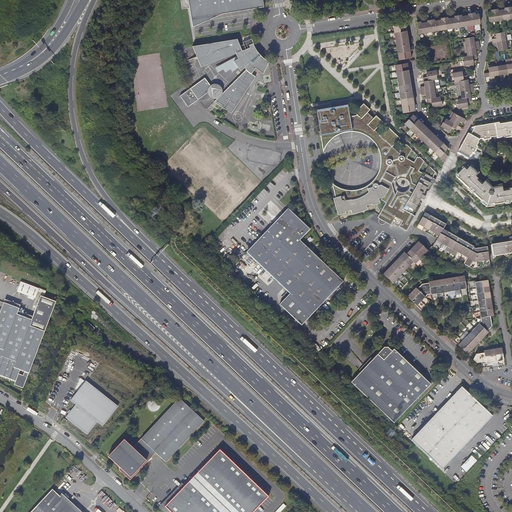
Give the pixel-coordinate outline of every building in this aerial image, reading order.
[(188,0),(192,26),(223,13),(264,7),(263,0),(188,0)] [(508,7),(501,8),(503,20),(510,18),(508,7)] [(501,8),(494,9),(496,21),(503,20),(501,8)] [(494,9),(487,10),(489,22),(496,21),(494,9)] [(478,11),(471,12),(473,24),(480,23),(478,11)] [(471,12),(464,13),(466,25),(473,24),(471,12)] [(464,13),(458,15),(460,27),(466,25),(464,13)] [(458,15),(451,16),(452,28),(460,27),(458,15)] [(451,16),(444,17),(446,29),(452,28),(451,16)] [(444,17),(437,18),(439,30),(446,29),(444,17)] [(437,18),(430,19),(432,31),(439,30),(437,18)] [(430,19),(423,20),(425,32),(432,31),(430,19)] [(423,20),(416,21),(418,33),(425,32),(423,20)] [(393,26),(394,33),(406,31),(405,23),(396,25),(393,26)] [(394,33),(395,39),(407,37),(406,31),(394,33)] [(492,39),(492,43),(507,40),(510,40),(509,35),(506,36),(506,35),(504,35),(504,32),(495,33),(496,38),(492,39)] [(463,42),(464,47),(479,45),(478,41),(474,42),(473,36),(464,38),(465,42),(463,42)] [(395,39),(396,46),(408,44),(407,37),(395,39)] [(235,52),(236,56),(238,58),(233,61),(236,65),(238,67),(240,70),(244,67),(245,69),(213,102),(228,111),(230,112),(255,76),(251,74),(255,68),(263,73),(269,62),(265,59),(263,58),(261,56),(259,54),(258,52),(256,50),(255,47),(254,45),(253,41),(252,39),(252,38),(243,42),(245,49),(242,50),(237,39),(193,47),(201,66),(235,52)] [(497,46),(498,51),(503,50),(507,49),(506,46),(508,46),(507,40),(492,43),(493,46),(497,46)] [(396,46),(397,53),(410,51),(408,44),(396,46)] [(467,52),(467,56),(476,54),(476,49),(480,48),(479,45),(464,47),(465,53),(467,52)] [(397,53),(398,60),(407,59),(411,58),(410,51),(397,53)] [(477,59),(476,54),(467,56),(463,57),(464,61),(463,61),(463,66),(468,65),(469,67),(473,66),(473,65),(474,64),(473,59),(477,59)] [(232,71),(238,67),(236,65),(233,61),(238,58),(236,56),(215,67),(218,72),(223,69),(225,72),(230,69),(232,71)] [(395,65),(396,72),(408,70),(407,63),(395,65)] [(504,78),(508,78),(505,63),(500,63),(501,65),(497,66),(499,75),(504,74),(504,78)] [(494,76),(499,75),(497,66),(494,67),(494,65),(488,65),(489,72),(490,76),(490,81),(494,80),(494,76)] [(423,77),(424,81),(433,80),(437,79),(436,75),(437,74),(436,70),(432,70),(431,69),(427,69),(427,71),(426,71),(427,76),(423,77)] [(454,77),(454,81),(455,81),(459,81),(468,79),(467,75),(463,76),(462,71),(461,69),(456,70),(456,72),(452,73),(452,77),(454,77)] [(396,72),(397,79),(409,77),(408,70),(396,72)] [(397,79),(398,85),(410,83),(409,77),(397,79)] [(179,96),(187,107),(197,100),(208,92),(209,93),(210,93),(211,94),(213,94),(214,94),(215,94),(216,93),(217,91),(217,90),(217,89),(217,87),(216,86),(215,86),(215,85),(214,85),(213,85),(212,85),(211,85),(210,85),(204,78),(187,90),(179,96)] [(459,81),(455,81),(455,84),(454,85),(455,91),(458,90),(474,88),(473,83),(468,84),(468,79),(459,81)] [(424,86),(420,87),(421,91),(436,88),(435,82),(433,83),(433,80),(424,81),(424,86)] [(398,85),(399,92),(412,90),(410,83),(398,85)] [(437,94),(436,88),(421,91),(421,95),(426,94),(427,98),(436,97),(435,94),(437,94)] [(474,88),(458,90),(459,95),(461,95),(461,98),(470,97),(470,92),(474,91),(474,88)] [(399,92),(400,99),(413,97),(412,90),(399,92)] [(440,101),(440,96),(436,97),(427,98),(427,103),(431,102),(432,107),(432,109),(438,108),(437,106),(442,106),(442,101),(440,101)] [(400,99),(401,106),(414,104),(413,97),(400,99)] [(471,101),(470,97),(461,98),(457,99),(458,104),(457,104),(457,108),(462,108),(463,109),(468,108),(467,107),(468,107),(467,102),(471,101)] [(378,198),(386,203),(377,217),(379,219),(385,222),(391,225),(392,222),(395,217),(402,220),(399,226),(406,230),(415,215),(412,214),(419,201),(421,199),(420,198),(420,197),(423,198),(425,198),(425,197),(425,195),(422,193),(423,192),(424,193),(426,190),(430,182),(433,183),(436,178),(433,177),(435,172),(429,165),(424,174),(419,170),(424,161),(419,156),(419,157),(417,156),(414,162),(407,158),(411,149),(406,144),(405,144),(403,143),(399,150),(392,145),(400,137),(392,129),(387,125),(380,134),(375,129),(382,121),(376,114),(373,117),(367,111),(370,109),(363,103),(354,112),(357,114),(359,127),(360,127),(362,128),(365,129),(366,130),(369,131),(371,133),(372,134),(374,135),(375,137),(376,138),(378,140),(379,141),(380,144),(382,148),(381,149),(380,151),(380,153),(381,155),(382,156),(383,157),(384,157),(387,157),(387,159),(386,160),(386,162),(387,164),(389,164),(380,181),(378,181),(370,183),(371,187),(367,188),(368,192),(364,196),(358,199),(346,201),(344,195),(335,197),(333,198),(338,216),(345,213),(345,212),(350,210),(351,214),(367,209),(366,205),(371,204),(371,205),(379,203),(378,198)] [(316,109),(321,135),(336,132),(348,130),(350,130),(350,129),(352,128),(350,116),(347,104),(347,105),(335,107),(335,111),(329,112),(328,108),(317,110),(317,109),(316,109)] [(401,106),(403,112),(412,111),(415,111),(414,104),(401,106)] [(451,117),(449,120),(457,125),(460,121),(463,123),(466,119),(452,112),(449,116),(451,117)] [(336,132),(321,135),(323,151),(326,145),(330,140),(339,134),(348,131),(351,131),(356,132),(362,133),(367,136),(374,143),(378,148),(379,154),(380,162),(377,174),(369,183),(361,188),(352,190),(342,188),(335,185),(331,182),(335,197),(344,195),(346,201),(358,199),(364,196),(368,192),(367,188),(371,187),(370,183),(378,181),(380,181),(389,164),(387,164),(386,162),(386,160),(387,159),(387,157),(384,157),(383,157),(382,156),(381,155),(380,153),(380,151),(381,149),(382,148),(380,144),(379,141),(378,140),(376,138),(375,137),(374,135),(372,134),(371,133),(369,131),(366,130),(365,129),(362,128),(360,127),(359,127),(357,114),(350,116),(352,128),(350,129),(350,130),(348,130),(336,132)] [(404,123),(409,128),(418,119),(413,114),(404,123)] [(455,129),(457,125),(449,120),(446,118),(443,123),(442,122),(440,126),(444,128),(444,129),(448,132),(449,131),(452,127),(455,129)] [(409,128),(414,133),(423,124),(418,119),(409,128)] [(483,139),(487,139),(486,137),(490,137),(497,136),(497,138),(501,137),(504,136),(508,136),(508,137),(511,137),(511,135),(511,134),(511,121),(499,124),(499,122),(474,126),(474,128),(470,134),(469,133),(458,152),(469,158),(470,155),(471,155),(473,152),(474,149),(476,146),(478,143),(477,142),(479,139),(483,138),(483,139)] [(414,133),(419,137),(428,129),(423,124),(414,133)] [(419,137),(424,142),(433,133),(428,129),(419,137)] [(424,142),(429,147),(438,138),(433,133),(424,142)] [(429,147),(434,151),(443,143),(438,138),(429,147)] [(434,151),(439,156),(444,152),(448,148),(443,143),(434,151)] [(448,155),(444,152),(439,156),(444,161),(448,155)] [(511,187),(509,188),(509,190),(503,191),(502,185),(501,186),(500,184),(498,184),(498,186),(492,187),(488,183),(489,182),(487,180),(486,181),(485,180),(481,184),(477,180),(478,178),(475,176),(478,173),(477,172),(478,171),(476,170),(473,167),(472,166),(471,167),(470,166),(466,170),(464,167),(457,175),(459,177),(458,178),(469,188),(470,187),(475,191),(473,193),(481,200),(481,199),(487,204),(494,203),(494,204),(505,202),(505,201),(511,200),(511,201),(511,187)] [(279,305),(301,325),(306,321),(310,317),(314,312),(318,308),(326,300),(330,296),(335,290),(339,286),(343,282),(300,240),(310,229),(288,209),(283,213),(278,219),(276,221),(271,226),(263,235),(258,240),(256,242),(251,247),(247,252),(246,252),(274,279),(289,294),(279,305)] [(422,230),(430,216),(425,213),(417,227),(422,230)] [(427,233),(435,219),(430,216),(422,230),(427,233)] [(432,236),(440,222),(435,219),(427,233),(432,236)] [(437,239),(443,230),(446,225),(440,222),(432,236),(437,239)] [(435,244),(440,247),(448,232),(443,230),(437,239),(435,244)] [(440,247),(445,250),(453,235),(448,232),(440,247)] [(445,250),(450,253),(459,238),(453,235),(445,250)] [(450,253),(455,255),(464,241),(459,238),(450,253)] [(455,255),(460,258),(462,255),(469,244),(464,241),(455,255)] [(511,241),(491,244),(493,256),(511,252),(511,241)] [(424,255),(428,251),(424,248),(418,242),(414,246),(424,255)] [(462,255),(467,258),(473,247),(474,246),(469,244),(462,255)] [(420,259),(424,255),(414,246),(410,250),(420,259)] [(474,262),(477,262),(475,248),(473,247),(467,258),(464,264),(469,267),(472,261),(474,262)] [(483,261),(489,259),(487,247),(481,248),(483,261)] [(415,264),(420,259),(410,250),(406,254),(413,262),(415,264)] [(409,266),(413,262),(406,254),(404,253),(400,257),(409,266)] [(405,270),(409,266),(400,257),(396,261),(405,270)] [(401,275),(405,270),(396,261),(392,265),(401,275)] [(397,279),(401,275),(392,265),(388,270),(397,279)] [(393,283),(397,279),(388,270),(383,274),(393,283)] [(460,290),(466,289),(464,276),(458,277),(460,290)] [(455,294),(461,293),(460,290),(458,277),(452,278),(455,294)] [(449,295),(455,294),(452,278),(446,279),(449,292),(449,295)] [(437,294),(443,293),(441,280),(435,281),(437,294)] [(467,282),(469,290),(476,288),(489,286),(488,280),(475,282),(475,281),(467,282)] [(35,298),(38,291),(39,288),(21,281),(17,291),(35,298)] [(431,295),(437,294),(435,281),(429,282),(429,283),(431,294),(431,295)] [(428,294),(431,294),(429,283),(422,284),(417,289),(425,297),(428,294)] [(46,290),(39,288),(38,291),(42,292),(41,295),(44,296),(46,290)] [(421,302),(425,297),(417,289),(416,288),(411,293),(421,302)] [(477,294),(478,300),(491,298),(490,292),(477,294)] [(417,306),(421,302),(411,293),(407,297),(417,306)] [(56,301),(44,296),(41,295),(33,316),(32,319),(18,314),(19,310),(20,308),(4,302),(0,312),(0,348),(3,349),(1,355),(0,354),(0,374),(16,380),(15,384),(23,387),(29,372),(29,373),(45,330),(56,301)] [(5,299),(4,302),(20,308),(21,304),(5,299)] [(33,316),(19,310),(18,314),(32,319),(33,316)] [(481,321),(479,324),(487,331),(492,326),(490,316),(481,318),(481,321)] [(479,324),(474,328),(484,337),(488,332),(487,331),(479,324)] [(474,328),(470,332),(480,341),(484,337),(474,328)] [(470,332),(466,336),(476,346),(480,341),(470,332)] [(466,336),(462,341),(472,350),(476,346),(466,336)] [(462,341),(458,345),(467,354),(472,350),(462,341)] [(384,349),(378,355),(377,354),(351,382),(394,423),(431,385),(394,350),(392,352),(388,348),(384,349)] [(501,348),(495,349),(498,365),(504,364),(501,348)] [(492,366),(498,365),(495,349),(489,350),(492,366)] [(486,367),(492,366),(489,350),(483,351),(484,353),(486,367)] [(473,359),(482,368),(486,367),(484,353),(476,354),(473,359)] [(104,425),(119,404),(85,381),(71,400),(76,403),(66,418),(88,434),(97,421),(104,425)] [(446,470),(494,415),(461,387),(414,442),(446,470)] [(161,392),(156,397),(162,402),(166,398),(161,392)] [(124,440),(108,456),(131,477),(155,451),(157,453),(166,461),(203,422),(179,399),(133,448),(124,440)] [(151,411),(152,411),(154,411),(155,411),(156,411),(158,410),(159,408),(159,407),(159,406),(159,405),(159,404),(159,402),(158,402),(157,400),(155,400),(154,399),(153,399),(152,400),(151,400),(150,401),(149,401),(148,403),(148,404),(147,406),(148,407),(148,408),(149,409),(150,410),(151,411)] [(404,439),(399,445),(405,451),(411,445),(404,439)] [(218,449),(164,507),(169,511),(252,511),(268,496),(218,449)] [(472,455),(461,466),(467,471),(478,460),(472,455)] [(62,484),(54,492),(57,494),(64,486),(62,484)] [(75,511),(58,496),(57,494),(54,492),(52,490),(31,511),(75,511)] [(61,493),(58,496),(75,511),(82,511),(67,497),(61,493)]
